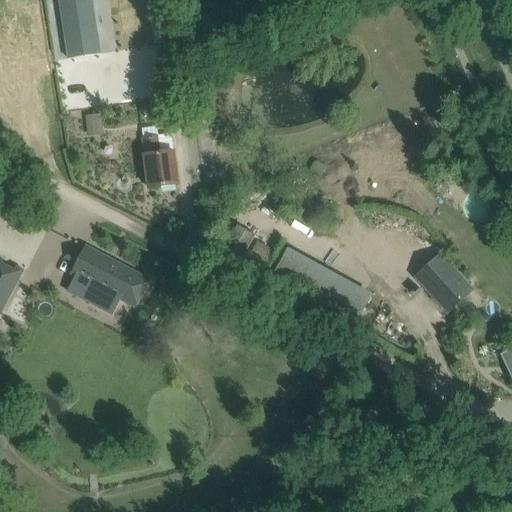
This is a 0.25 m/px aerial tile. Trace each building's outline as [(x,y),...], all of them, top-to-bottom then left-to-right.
[(91,0),(58,0),(68,60),(100,55),(91,0)] [(135,0),(115,0),(117,18),(137,17),(135,0)] [(206,77),(216,80),(219,71),(209,67),(206,77)] [(147,157),(145,157),(149,189),(178,185),(173,153),(161,155),(158,138),(144,140),(147,157)] [(327,170),(315,161),(308,170),(320,179),(327,170)] [(147,279),(86,244),(72,270),(75,272),(67,286),(112,312),(120,297),(133,304),(147,279)] [(363,320),(377,293),(289,248),(275,275),(363,320)] [(475,290),(440,253),(413,279),(448,315),(475,290)] [(0,259),(0,315),(23,271),(15,267),(13,271),(2,265),(4,261),(0,259)]
